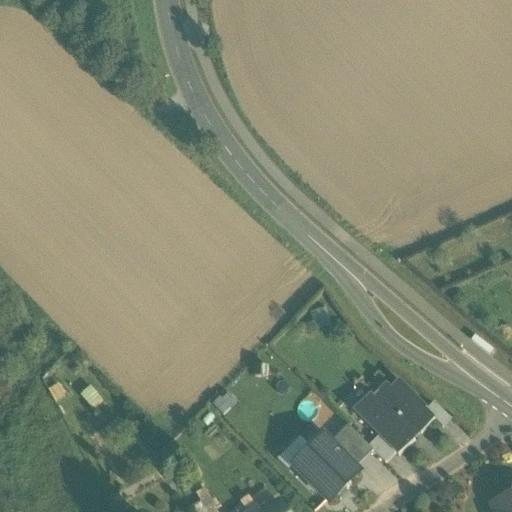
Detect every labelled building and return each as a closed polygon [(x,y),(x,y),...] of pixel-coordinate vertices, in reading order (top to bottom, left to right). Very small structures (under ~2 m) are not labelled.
[(353,414),(379,439),(396,456),(399,459),(414,443),(415,443),(412,440),(418,434),(421,437),(435,423),(426,413),(427,411),(399,383),(391,392),(386,387),(373,400),(370,397),(353,414)] [(434,405),(427,411),(426,413),(435,423),(443,430),(451,421),(434,405)] [(348,428),(331,446),(357,472),(374,454),(369,449),(348,428)] [(324,439),(293,470),(326,504),(333,497),(337,500),(351,486),(348,483),(358,473),(357,472),(331,446),(324,439)] [(396,456),(379,439),(369,449),(374,454),(386,466),(396,456)] [(215,511),(210,500),(201,506),(203,511),(215,511)] [(495,511),(511,511),(511,503),(495,511)]
